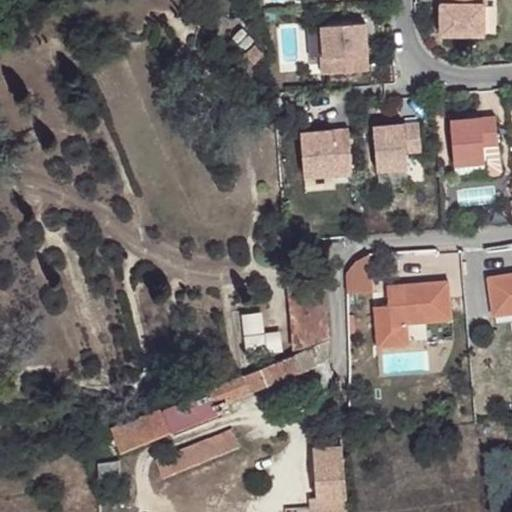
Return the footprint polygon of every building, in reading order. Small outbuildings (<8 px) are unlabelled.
[(441,0),(442,35),(487,35),(487,5),(489,5),(489,0),(441,0)] [(367,22),(322,25),(324,55),(322,55),(323,73),(370,69),(367,22)] [(497,116),(452,120),(456,164),(485,161),(484,146),(499,145),(497,116)] [(421,123),(376,126),(380,170),(409,167),(408,152),(423,151),(421,123)] [(303,132),(306,177),(336,175),(336,177),(354,176),(350,128),(303,132)] [(344,264),(349,294),(373,290),(368,260),(344,264)] [(511,273),(488,277),(493,316),(511,313),(511,273)] [(330,336),(325,277),(290,280),(295,343),(295,349),(330,336)] [(449,280),(388,285),(390,304),(375,305),(377,330),(408,327),(408,323),(453,319),(449,280)] [(408,327),(377,330),(379,346),(410,343),(408,327)] [(327,358),(329,341),(238,377),(110,427),(115,440),(120,451),(217,413),(214,404),(327,358)] [(115,440),(110,427),(99,430),(106,445),(115,440)] [(236,445),(231,429),(154,458),(161,475),(236,445)] [(343,455),(342,444),(324,445),(324,455),(343,455)] [(489,450),(488,493),(508,493),(510,451),(489,450)] [(317,511),(346,511),(343,455),(324,455),(314,456),(317,511)] [(119,461),(101,461),(101,477),(120,476),(119,461)]
